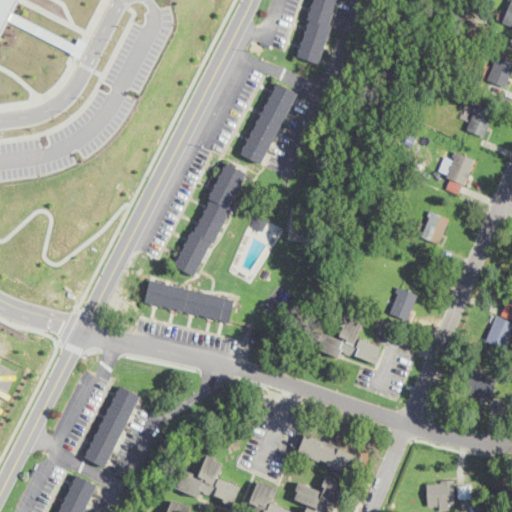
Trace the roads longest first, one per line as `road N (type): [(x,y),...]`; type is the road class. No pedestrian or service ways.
road 1 (residential): [(0,493),(251,0)]
road 2 (residential): [(511,443),(406,423),(278,379),(85,329)]
road 3 (residential): [(369,511),(511,172)]
